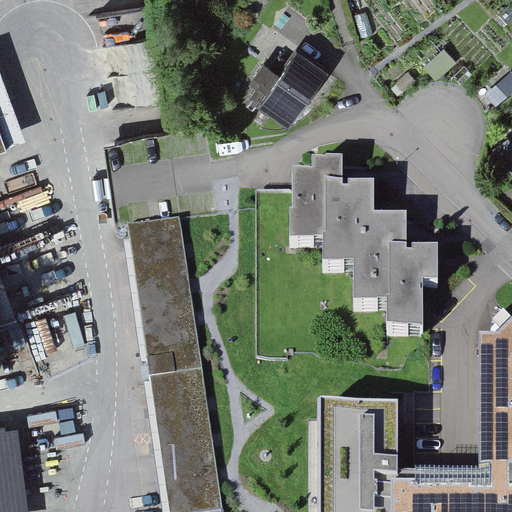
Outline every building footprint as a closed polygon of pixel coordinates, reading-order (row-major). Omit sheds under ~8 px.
[(274,107),(304,130),(342,79),(312,56),(274,107)] [(497,103),(511,91),(511,73),(488,91),(497,103)] [(326,185),(295,185),(296,249),(327,248),(327,278),(351,278),(352,318),(383,317),(384,341),(437,340),(436,293),(454,292),(453,258),(424,258),(424,225),(392,225),(392,194),(359,195),(358,166),(326,167),(326,185)] [(291,244),(290,192),(260,192),(261,245),(291,244)] [(229,511),(187,222),(130,230),(170,511),(229,511)] [(511,511),(511,330),(497,345),(479,346),(479,478),(479,480),(399,481),(398,414),(318,414),(318,511),(511,511)] [(26,511),(17,431),(0,432),(0,511),(26,511)]
